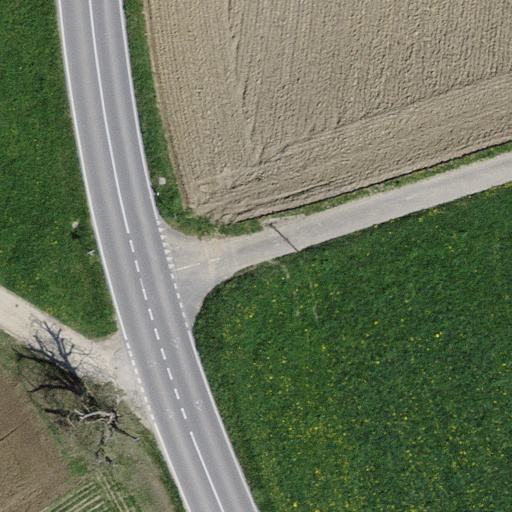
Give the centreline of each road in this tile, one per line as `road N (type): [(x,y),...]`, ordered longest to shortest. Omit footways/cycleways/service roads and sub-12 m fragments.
road 1 (unclassified): [(136,282),(511,162)]
road 2 (tertiary): [(136,282),(89,0)]
road 3 (tertiary): [(224,511),(136,282)]
road 4 (track): [(177,397),(0,306)]
